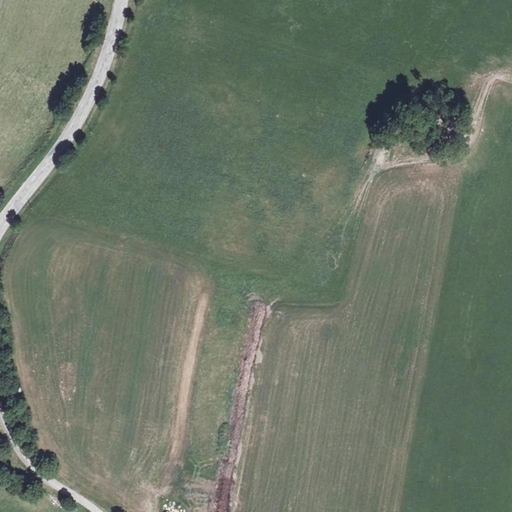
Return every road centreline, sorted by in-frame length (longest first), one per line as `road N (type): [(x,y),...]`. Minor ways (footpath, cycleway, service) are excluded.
road 1 (tertiary): [(115,0),(53,152),(0,225)]
road 2 (track): [(95,511),(54,487),(0,408)]
